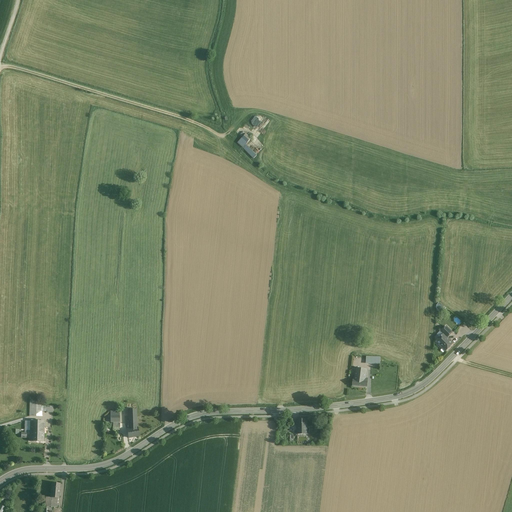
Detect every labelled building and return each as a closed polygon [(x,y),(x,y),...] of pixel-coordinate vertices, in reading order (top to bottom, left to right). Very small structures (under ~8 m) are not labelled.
[(251,139),(246,134),(238,143),(255,160),(258,157),(245,145),(251,139)] [(444,307),(439,303),(436,308),(441,311),(444,307)] [(452,332),(446,326),(441,332),(443,334),(444,334),(447,337),(452,332)] [(443,334),(442,335),(441,336),(441,337),(436,342),(445,351),(453,343),(447,337),(444,334),(443,334)] [(367,370),(356,369),(355,376),(354,380),(353,380),(353,386),(367,387),(367,379),(366,379),(367,370)] [(136,409),(128,409),(129,429),(137,428),(136,409)] [(306,419),(298,419),(298,428),(306,428),(306,419)] [(44,422),(31,421),(30,430),(31,430),(30,441),(43,442),(44,422)] [(129,429),(127,430),(128,438),(139,436),(138,428),(137,428),(129,429)] [(306,428),(298,428),(298,437),(307,437),(306,428)] [(60,484),(51,483),(50,498),(58,498),(59,498),(60,484)] [(58,498),(50,498),(46,497),(45,507),(46,507),(46,511),(51,511),(52,507),(57,508),(58,498)]
